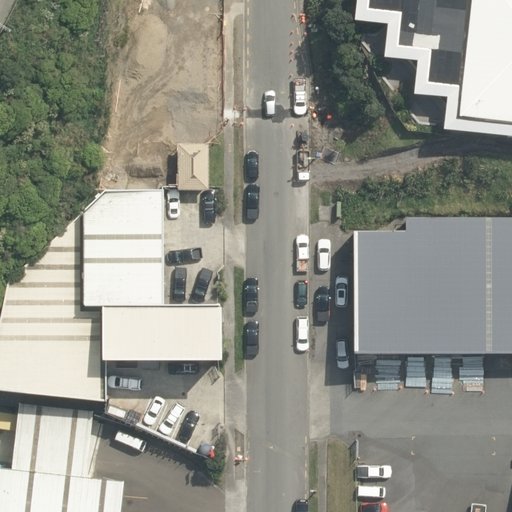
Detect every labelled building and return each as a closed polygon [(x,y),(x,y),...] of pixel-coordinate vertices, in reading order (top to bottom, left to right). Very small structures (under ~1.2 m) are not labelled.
[(212,0),(187,0),(188,8),(213,7),(212,0)] [(511,0),(349,0),(346,23),(382,26),(378,60),(412,63),(408,96),(440,99),(437,131),(511,139),(511,0)] [(215,47),(193,48),(198,133),(219,132),(215,47)] [(211,143),(180,143),(179,189),(211,190),(211,143)] [(6,283),(0,306),(0,390),(99,401),(101,360),(218,359),(219,324),(225,324),(225,308),(218,308),(218,305),(163,304),(163,191),(100,191),(6,283)] [(511,218),(401,219),(400,232),(347,232),(346,353),(511,353),(511,218)] [(114,511),(118,481),(82,477),(89,412),(15,404),(6,469),(0,468),(0,511),(114,511)] [(511,471),(482,470),(481,499),(511,500),(511,471)]
